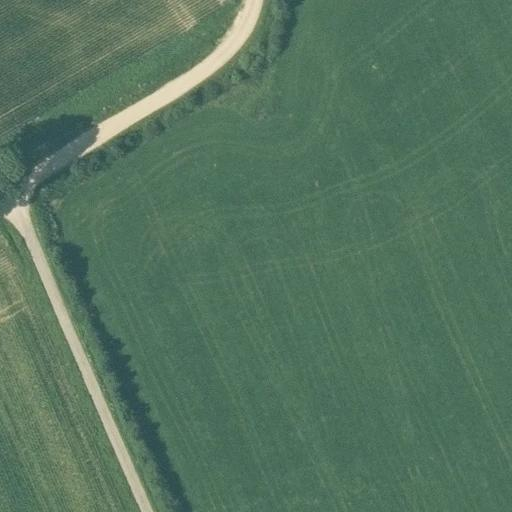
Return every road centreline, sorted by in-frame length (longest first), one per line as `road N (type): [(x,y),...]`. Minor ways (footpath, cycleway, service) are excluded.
road 1 (track): [(12,193),(149,511)]
road 2 (track): [(0,199),(206,68),(240,39),(254,0)]
